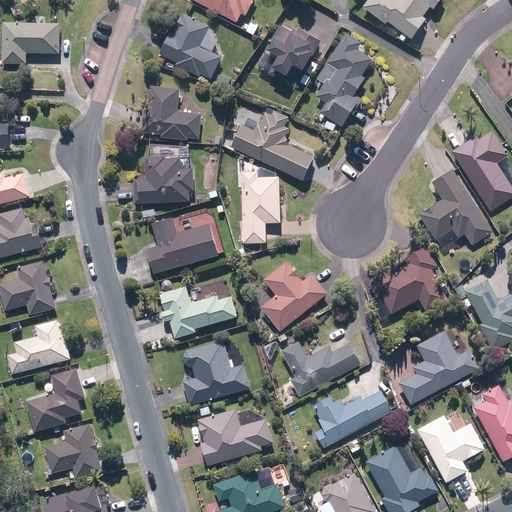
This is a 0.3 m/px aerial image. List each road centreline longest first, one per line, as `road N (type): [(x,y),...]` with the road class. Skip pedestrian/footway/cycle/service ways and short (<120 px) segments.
road 1 (residential): [(172,511),(80,152),(129,0)]
road 2 (residential): [(511,6),(460,47),(350,225)]
